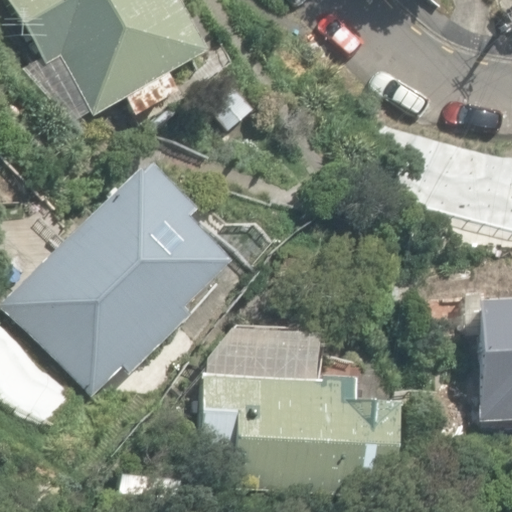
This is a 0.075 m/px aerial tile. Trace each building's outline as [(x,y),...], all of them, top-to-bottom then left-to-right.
[(56,59),(89,117),(120,98),(131,116),(167,95),(157,78),(193,57),(159,0),(0,0),(40,68),(55,60),(56,59)] [(257,178),(288,188),(298,160),(266,150),(257,178)] [(0,309),(12,322),(89,398),(117,369),(123,375),(181,316),(175,310),(218,266),(174,223),(181,215),(135,169),(127,177),(123,174),(0,298),(0,309)] [(468,333),(473,422),(511,419),(511,301),(474,303),(473,295),(459,296),(461,333),(468,333)] [(225,490),(384,499),(389,406),(349,403),(350,380),(316,379),(316,384),(198,377),(194,450),(227,452),(225,490)] [(114,507),(161,511),(171,511),(175,482),(118,475),(114,507)]
